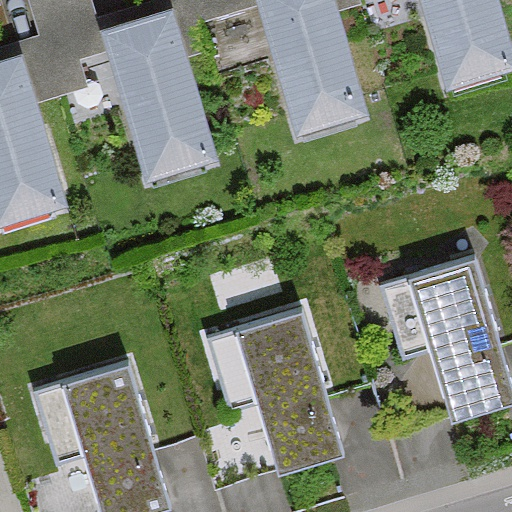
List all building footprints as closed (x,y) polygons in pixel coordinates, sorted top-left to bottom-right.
[(129,117),(144,167),(215,146),(171,0),(147,0),(97,15),(92,0),(29,0),(70,135),(129,117)] [(281,71),(296,121),(367,99),(337,0),(195,0),(222,88),(281,71)] [(430,23),(445,74),(511,53),(511,37),(500,0),(358,0),(371,41),(430,23)] [(0,211),(65,192),(19,39),(0,44),(0,211)] [(447,417),(511,395),(511,386),(470,259),(379,289),(399,352),(423,344),(447,417)] [(273,475),(341,453),(296,317),(205,346),(226,410),(249,402),(273,475)] [(93,511),(149,511),(167,506),(122,370),(30,400),(51,463),(75,455),(93,511)]
